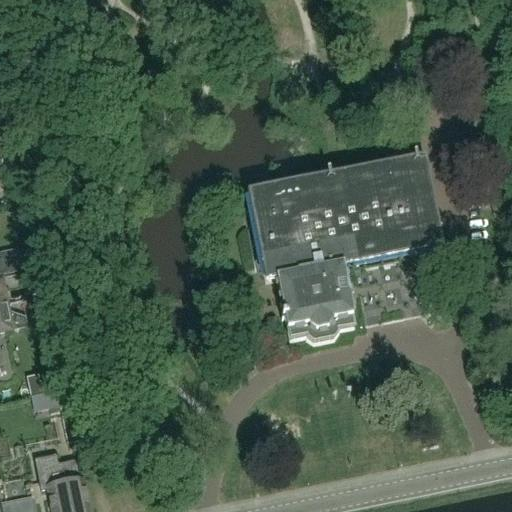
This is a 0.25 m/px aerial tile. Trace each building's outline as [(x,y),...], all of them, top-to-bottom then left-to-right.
[(342,271),(441,251),(423,162),(248,197),(254,229),(259,252),(266,286),(277,284),(289,344),(306,340),(306,343),(313,348),(334,343),(338,336),(338,334),(354,331),(342,271)] [(250,254),(259,252),(254,229),(246,231),(250,254)] [(17,254),(0,257),(0,276),(20,272),(17,254)] [(0,308),(9,307),(4,281),(0,281),(0,308)] [(27,320),(11,315),(9,307),(0,308),(0,336),(29,331),(27,320)] [(38,378),(27,381),(31,400),(57,395),(71,392),(69,379),(65,380),(45,384),(39,386),(38,378)] [(71,392),(57,395),(60,413),(75,410),(71,392)] [(82,444),(75,410),(60,413),(67,447),(82,444)] [(43,492),(47,491),(51,511),(88,511),(79,463),(58,467),(57,460),(37,464),(43,492)]
